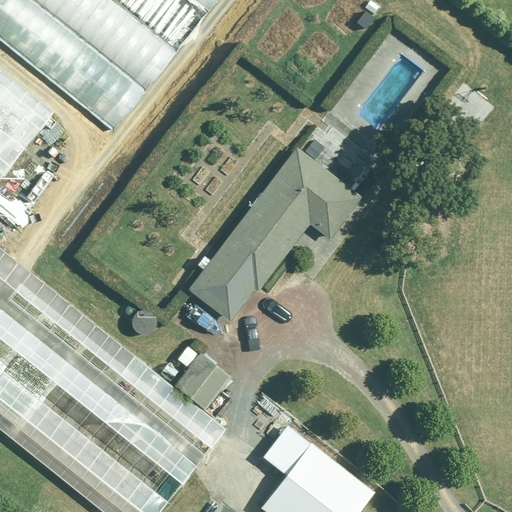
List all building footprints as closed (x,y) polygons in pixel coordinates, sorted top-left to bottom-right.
[(215,0),(0,0),(0,39),(113,129),(215,0)] [(0,430),(102,511),(159,511),(224,430),(202,412),(229,378),(193,349),(182,363),(189,368),(173,388),(0,249),(0,174),(50,111),(0,71),(0,430)] [(189,289),(232,322),(308,224),(329,240),(360,199),(296,149),(189,289)] [(262,509),(266,511),(356,511),(372,492),(311,445),(262,509)] [(231,511),(220,503),(212,511),(231,511)]
